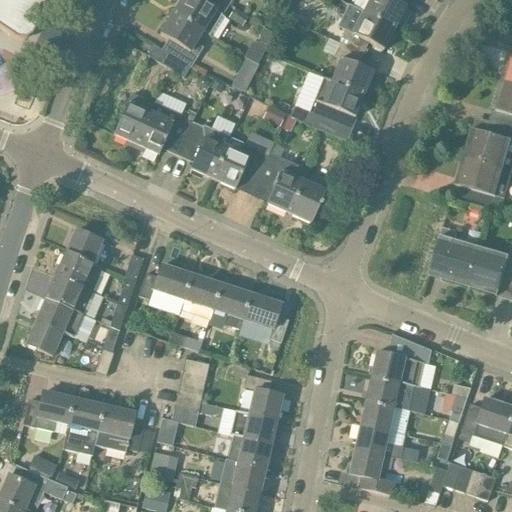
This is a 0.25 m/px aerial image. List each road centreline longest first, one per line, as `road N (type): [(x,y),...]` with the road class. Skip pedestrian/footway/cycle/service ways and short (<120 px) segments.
road 1 (residential): [(340,292),(39,155)]
road 2 (residential): [(340,292),(421,71),(463,0)]
road 3 (residential): [(300,511),(340,292)]
road 4 (residential): [(511,361),(340,292)]
road 5 (residential): [(39,155),(108,0)]
road 6 (residential): [(0,282),(39,155)]
